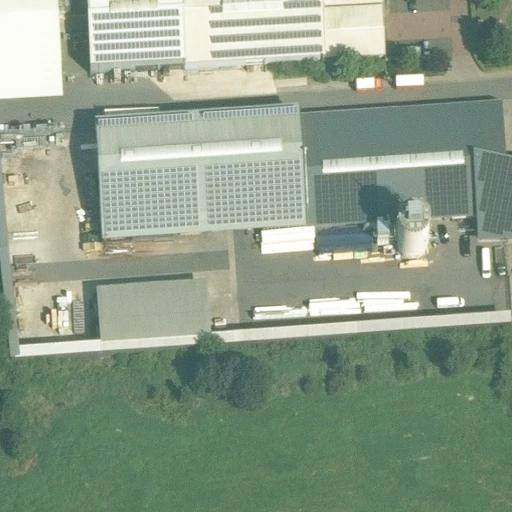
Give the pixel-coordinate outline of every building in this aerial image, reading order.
[(0,0),(0,111),(62,109),(56,0),(0,0)] [(182,71),(178,0),(85,0),(89,76),(182,71)] [(178,0),(182,71),(385,61),(381,0),(178,0)] [(96,132),(103,245),(477,223),(472,165),(503,171),(499,118),(299,131),(298,120),(96,132)] [(511,245),(511,172),(503,171),(472,165),(477,223),(479,249),(511,245)] [(412,229),(408,230),(404,231),(402,233),(400,235),(398,237),(397,239),(397,242),(396,244),(396,246),(397,249),(397,251),(399,253),(400,256),(403,258),(406,260),(410,261),(413,261),(416,260),(419,259),(421,258),(423,256),(426,253),(427,250),(427,248),(428,245),(427,241),(427,239),(425,236),(422,233),(420,232),(418,231),(415,230),(412,229)] [(215,292),(102,299),(106,358),(219,351),(215,292)]
